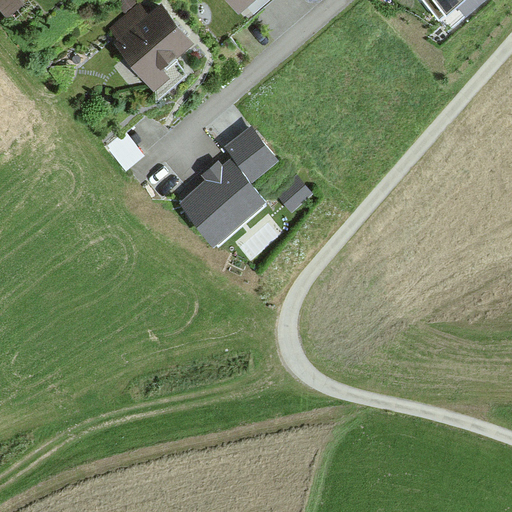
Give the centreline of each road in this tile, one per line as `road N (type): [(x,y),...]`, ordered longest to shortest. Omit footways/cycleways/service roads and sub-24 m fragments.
road 1 (track): [(511,445),(334,397),(306,381),(289,353),(287,321),(511,43)]
road 2 (residential): [(180,135),(338,0)]
